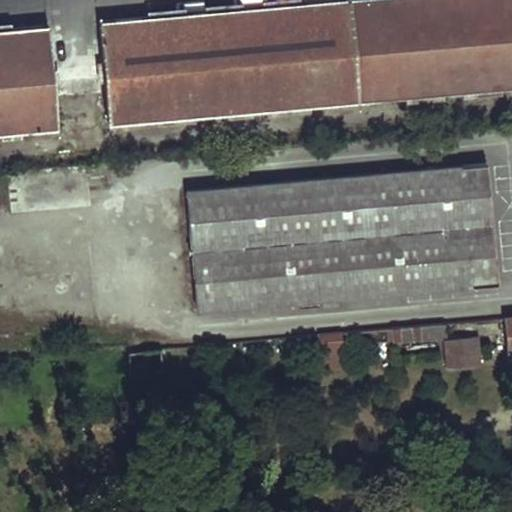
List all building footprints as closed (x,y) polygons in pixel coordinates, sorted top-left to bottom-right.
[(350,97),(511,84),(511,0),(376,0),(343,3),(350,97)] [(102,117),(346,98),(338,3),(94,23),(102,117)] [(0,125),(51,122),(44,26),(0,29),(0,125)] [(190,305),(491,282),(481,153),(180,182),(190,305)] [(505,348),(511,347),(511,316),(503,317),(505,348)] [(445,322),(414,325),(415,338),(416,341),(438,339),(446,338),(445,322)] [(414,325),(390,327),(391,341),(415,338),(414,325)] [(316,348),(339,345),(338,332),(315,334),(316,348)] [(446,338),(438,339),(441,365),(473,362),(471,336),(446,338)] [(125,372),(158,369),(157,347),(123,350),(125,372)]
